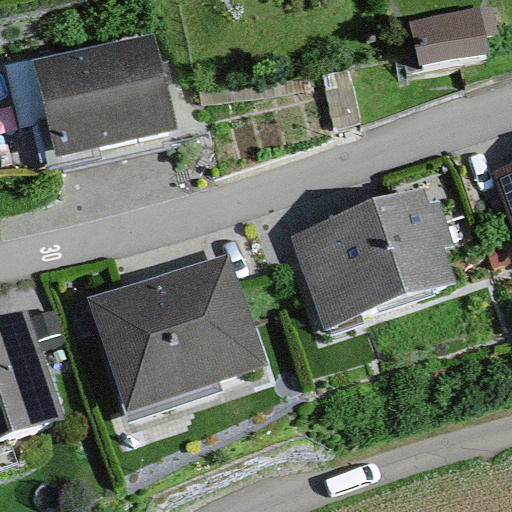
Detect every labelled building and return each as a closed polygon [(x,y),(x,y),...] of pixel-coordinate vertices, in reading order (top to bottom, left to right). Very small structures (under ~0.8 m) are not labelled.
[(499,17),(433,30),(441,69),(507,56),(499,17)] [(154,50),(37,78),(58,167),(128,151),(176,139),(154,50)] [(511,169),(493,176),(511,231),(511,169)] [(329,229),(292,241),(325,338),(458,293),(445,256),(456,253),(440,207),(429,211),(425,196),(329,229)] [(170,279),(89,306),(128,423),(267,377),(229,260),(170,279)] [(0,453),(68,430),(29,315),(0,324),(0,453)]
